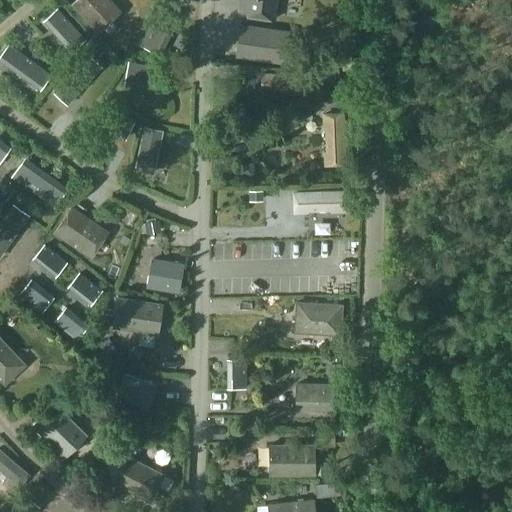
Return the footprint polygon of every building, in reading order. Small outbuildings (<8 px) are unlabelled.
[(108,0),(72,0),(70,2),(97,31),(119,11),(108,0)] [(276,0),(244,0),(242,14),(274,18),(276,0)] [(58,8),(44,21),(72,51),(86,39),(58,8)] [(163,10),(145,47),(160,55),(179,18),(163,10)] [(283,61),(286,33),(242,28),(238,55),(283,61)] [(10,45),(0,58),(0,59),(42,90),(52,75),(10,45)] [(90,54),(61,85),(73,97),(103,66),(90,54)] [(129,62),(125,85),(167,92),(171,70),(129,62)] [(260,73),(258,93),(304,97),(306,77),(260,73)] [(111,111),(102,127),(125,139),(134,122),(111,111)] [(346,165),(344,113),(322,113),(323,129),(325,129),(326,152),(323,152),(323,166),(346,165)] [(145,127),(136,170),(154,174),(163,131),(145,127)] [(0,140),(0,161),(10,148),(0,140)] [(25,159),(15,173),(57,202),(67,188),(25,159)] [(346,191),(293,193),(294,214),(309,214),(308,212),(330,211),(330,213),(346,213),(346,191)] [(14,205),(0,225),(0,258),(30,217),(14,205)] [(66,206),(51,229),(89,254),(104,232),(66,206)] [(46,245),(34,260),(56,278),(68,263),(46,245)] [(154,259),(149,286),(181,292),(186,264),(154,259)] [(81,274),(69,288),(91,306),(103,291),(81,274)] [(32,280),(20,295),(43,313),(54,298),(32,280)] [(118,297),(114,326),(161,333),(165,305),(118,297)] [(295,300),(292,332),(337,335),(339,304),(295,300)] [(67,308),(55,323),(77,341),(89,326),(67,308)] [(0,341),(0,380),(2,382),(22,364),(0,341)] [(227,360),(227,389),(246,389),(246,360),(227,360)] [(156,386),(125,375),(117,399),(148,410),(156,386)] [(296,384),(295,412),(336,413),(336,384),(296,384)] [(52,406),(34,423),(68,457),(86,439),(52,406)] [(336,432),(315,432),(315,447),(336,447),(336,432)] [(312,447),(269,447),(269,476),(312,475),(312,447)] [(0,450),(0,472),(19,489),(30,476),(0,450)] [(124,453),(111,480),(153,502),(167,474),(124,453)] [(317,511),(316,498),(269,503),(269,511),(317,511)] [(26,511),(16,503),(8,511),(26,511)]
